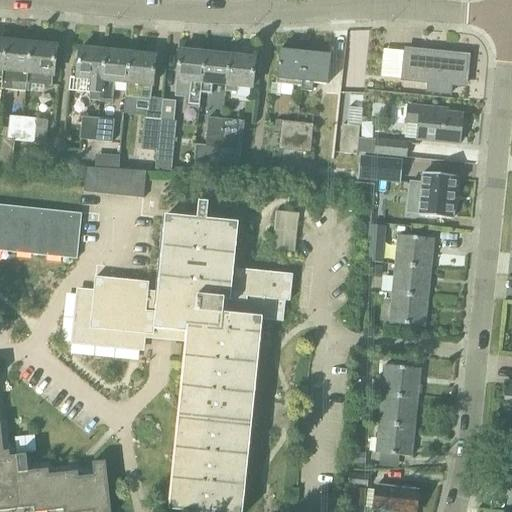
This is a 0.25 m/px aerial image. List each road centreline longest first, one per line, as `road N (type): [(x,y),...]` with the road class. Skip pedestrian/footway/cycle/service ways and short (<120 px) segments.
road 1 (residential): [(476,361),(510,20)]
road 2 (unknown): [(318,232),(327,432),(316,485),(284,511)]
road 3 (residential): [(18,0),(254,14)]
road 4 (unknown): [(153,511),(114,417),(148,395),(156,350)]
road 5 (unknown): [(32,352),(60,291),(113,236),(116,201)]
road 6 (residential): [(451,511),(476,361)]
road 7 (residential): [(254,14),(401,10)]
